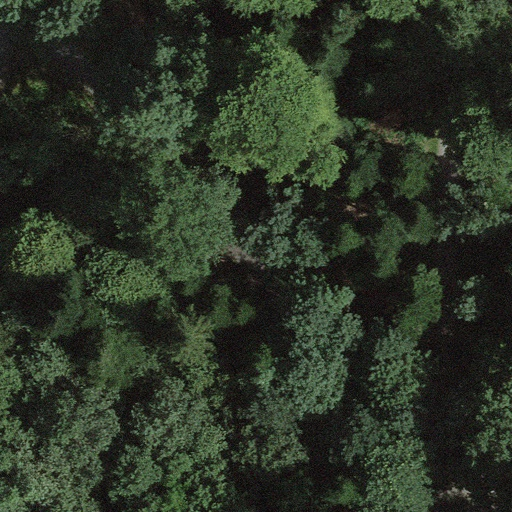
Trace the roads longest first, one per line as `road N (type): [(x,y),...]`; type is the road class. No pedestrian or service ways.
road 1 (track): [(6,27),(235,271),(401,471),(449,254),(457,81),(507,0)]
road 2 (track): [(497,511),(401,471),(390,511)]
